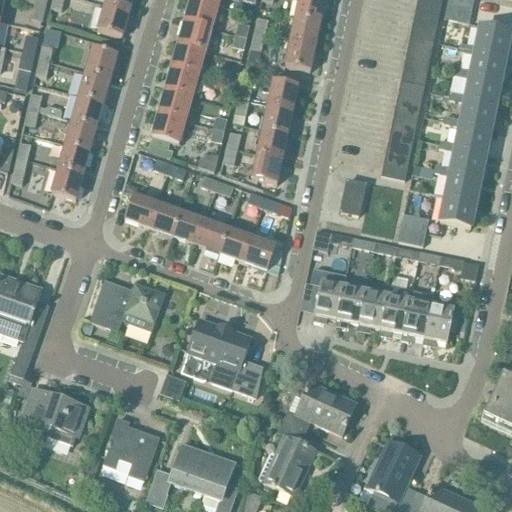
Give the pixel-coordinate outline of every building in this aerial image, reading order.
[(35,0),(34,6),(45,9),(47,0),(35,0)] [(52,0),(50,13),(51,14),(61,16),(64,0),(52,0)] [(105,0),(103,10),(128,17),(132,0),(105,0)] [(191,0),(191,2),(211,9),(218,10),(220,0),(191,0)] [(243,0),(242,6),(254,9),(256,0),(243,0)] [(309,0),(298,0),(294,21),(319,27),(324,3),(309,0)] [(417,0),(400,86),(423,91),(442,0),(417,0)] [(461,0),(449,0),(444,24),(467,29),(473,2),(461,0)] [(191,2),(184,25),(211,34),(218,10),(211,9),(191,2)] [(30,24),(41,27),(45,9),(34,6),(30,24)] [(121,42),(128,17),(103,10),(96,35),(121,42)] [(294,21),(289,45),(313,53),(319,27),(294,21)] [(257,23),(254,37),(265,39),(268,25),(257,23)] [(184,25),(177,48),(198,55),(204,57),(211,34),(184,25)] [(237,28),(234,40),(247,41),(249,31),(237,28)] [(478,31),(474,51),(467,50),(465,58),(473,59),(473,56),(505,63),(510,38),(478,31)] [(260,57),(265,39),(254,37),(249,54),(260,57)] [(231,53),(243,55),(247,41),(234,40),(231,53)] [(26,42),(23,56),(34,59),(37,44),(26,42)] [(309,76),(313,53),(289,45),(284,71),(309,76)] [(177,48),(171,71),(191,78),(198,80),(204,57),(198,55),(177,48)] [(458,57),(465,58),(467,50),(459,48),(458,57)] [(41,49),(38,66),(49,69),(52,52),(41,49)] [(90,53),(83,80),(109,86),(116,60),(90,53)] [(19,74),(30,76),(34,59),(23,56),(19,74)] [(469,75),(462,74),(460,82),(467,84),(468,80),(500,87),(505,63),(473,56),(473,59),(469,75)] [(34,81),(35,81),(45,83),(49,69),(38,66),(34,81)] [(171,71),(164,94),(191,103),(198,80),(191,78),(171,71)] [(453,81),(460,82),(462,74),(455,72),(453,81)] [(226,76),(222,89),(235,92),(238,78),(226,76)] [(83,80),(77,101),(83,102),(102,110),(109,86),(83,80)] [(464,99),(456,98),(455,106),(462,108),(463,105),(495,111),(500,87),(468,80),(467,84),(464,99)] [(271,85),(265,111),(292,116),(297,91),(271,85)] [(400,86),(397,98),(421,103),(423,91),(400,86)] [(241,88),(237,105),(248,108),(252,91),(241,88)] [(220,100),(232,103),(235,92),(222,89),(220,100)] [(164,94),(158,117),(177,124),(184,127),(191,103),(164,94)] [(447,105),(455,106),(456,98),(449,96),(447,105)] [(397,98),(395,110),(418,114),(421,103),(397,98)] [(31,99),(27,113),(38,116),(38,117),(60,123),(62,118),(61,114),(48,111),(45,113),(39,112),(41,101),(31,99)] [(77,101),(70,124),(96,133),(102,110),(83,102),(77,101)] [(245,122),(248,108),(237,105),(234,119),(232,128),(243,130),(245,122)] [(459,124),(451,122),(450,131),(457,133),(458,129),(490,136),(495,111),(463,105),(462,108),(459,124)] [(404,186),(418,114),(395,110),(380,181),(404,186)] [(265,111),(260,135),(286,142),(292,116),(265,111)] [(24,130),(34,132),(38,117),(38,116),(27,113),(24,130)] [(178,150),(184,127),(177,124),(158,117),(151,142),(178,150)] [(442,130),(450,131),(451,122),(444,121),(442,130)] [(211,136),(224,138),(227,125),(214,122),(211,136)] [(70,124),(62,151),(89,158),(96,133),(70,124)] [(454,148),(447,147),(445,155),(452,157),(453,153),(485,160),(490,136),(458,129),(457,133),(454,148)] [(260,135),(255,158),(281,166),(286,142),(260,135)] [(221,149),(224,138),(211,136),(209,147),(221,149)] [(229,137),(225,154),(237,156),(241,140),(229,137)] [(437,154),(445,155),(447,147),(439,145),(437,154)] [(0,152),(0,169),(6,172),(13,152),(2,148),(0,153),(0,152)] [(20,148),(16,167),(26,169),(30,150),(20,148)] [(62,151),(56,174),(82,181),(89,158),(62,151)] [(449,172),(442,171),(440,179),(447,181),(448,178),(480,184),(485,160),(453,153),(452,157),(449,172)] [(233,171),(237,156),(225,154),(222,168),(228,170),(233,171)] [(199,163),(196,172),(207,176),(214,178),(218,160),(212,158),(205,159),(199,163)] [(276,190),(281,166),(255,158),(250,184),(276,190)] [(152,174),(166,179),(170,170),(155,165),(152,174)] [(16,167),(11,188),(21,190),(26,169),(16,167)] [(413,169),(410,180),(421,182),(423,172),(413,169)] [(170,170),(166,179),(182,185),(185,175),(170,170)] [(433,178),(440,179),(442,171),(434,170),(433,178)] [(75,206),(82,181),(56,174),(49,198),(75,206)] [(447,181),(443,202),(475,209),(480,184),(448,178),(447,181)] [(199,191),(215,197),(219,186),(203,180),(199,191)] [(219,186),(215,197),(229,202),(233,191),(219,186)] [(126,187),(123,196),(133,200),(133,199),(134,200),(137,191),(126,187)] [(357,221),(363,191),(347,188),(341,217),(357,221)] [(246,208),(262,214),(264,203),(250,198),(246,208)] [(123,225),(149,234),(160,209),(134,200),(133,199),(123,225)] [(443,202),(438,227),(470,233),(475,209),(443,202)] [(264,203),(262,214),(276,219),(280,209),(264,203)] [(160,209),(149,234),(170,242),(180,216),(160,209)] [(180,216),(170,242),(194,250),(207,226),(180,216)] [(403,220),(400,233),(425,238),(427,224),(416,222),(403,220)] [(207,226),(194,250),(219,259),(231,234),(207,226)] [(397,246),(422,251),(425,238),(400,233),(397,246)] [(231,234),(219,259),(244,268),(254,243),(231,234)] [(329,248),(351,252),(353,243),(330,239),(329,248)] [(254,243),(244,268),(266,276),(276,250),(254,243)] [(353,243),(351,252),(373,257),(375,248),(353,243)] [(375,248),(373,257),(395,261),(397,252),(375,248)] [(397,252),(395,261),(417,266),(419,257),(397,252)] [(419,257),(417,266),(439,270),(440,261),(419,257)] [(440,261),(439,270),(462,275),(463,266),(440,261)] [(320,323),(335,326),(343,290),(345,281),(312,274),(309,289),(319,291),(312,327),(319,329),(320,323)] [(22,384),(25,375),(48,311),(36,307),(41,295),(0,280),(0,339),(21,347),(10,379),(22,384)] [(131,296),(103,286),(89,327),(97,330),(117,338),(121,326),(150,338),(164,299),(134,288),(131,296)] [(343,290),(335,326),(334,332),(341,333),(342,328),(357,330),(364,295),(343,290)] [(388,292),(378,340),(385,342),(386,336),(401,339),(411,296),(388,292)] [(364,295),(357,330),(356,336),(363,337),(364,332),(379,335),(386,300),(364,295)] [(411,296),(401,339),(400,345),(407,346),(408,341),(423,344),(430,309),(431,309),(433,300),(411,296)] [(430,309),(423,344),(422,350),(429,351),(430,346),(446,349),(453,314),(431,309),(430,309)] [(198,325),(187,358),(207,365),(215,368),(208,386),(231,394),(255,403),(261,373),(248,369),(248,370),(241,368),(250,344),(231,337),(231,336),(218,331),(217,332),(207,329),(198,325)] [(86,326),(83,334),(94,338),(97,330),(89,327),(86,326)] [(185,386),(166,379),(159,399),(178,405),(185,386)] [(21,389),(17,400),(28,404),(32,393),(34,387),(23,383),(23,384),(21,389)] [(482,422),(511,436),(511,390),(499,385),(482,422)] [(294,401),(282,427),(304,437),(309,426),(341,441),(356,410),(309,388),(301,405),(294,401)] [(5,393),(0,404),(9,408),(13,396),(5,393)] [(20,422),(18,428),(45,438),(44,441),(71,451),(74,443),(77,444),(88,413),(32,393),(28,404),(21,422),(20,422)] [(264,404),(259,415),(271,420),(275,409),(264,404)] [(143,487),(159,444),(127,432),(128,428),(117,424),(109,448),(108,447),(107,452),(109,452),(102,471),(114,475),(118,465),(131,470),(127,481),(143,487)] [(299,448),(304,437),(282,427),(276,440),(281,442),(273,460),(269,459),(258,484),(261,485),(260,487),(293,502),(314,455),(299,448)] [(367,494),(373,497),(367,511),(408,511),(415,498),(405,493),(419,463),(388,448),(367,494)] [(230,511),(237,495),(225,491),(234,467),(207,457),(206,461),(182,453),(169,488),(218,506),(216,511),(230,511)] [(161,499),(168,480),(156,476),(145,508),(157,511),(161,511),(166,500),(161,499)] [(415,498),(408,511),(473,511),(431,492),(426,503),(415,498)] [(246,494),(244,506),(257,511),(262,501),(246,494)] [(343,505),(343,510),(343,511),(354,511),(358,503),(347,498),(343,505)]
